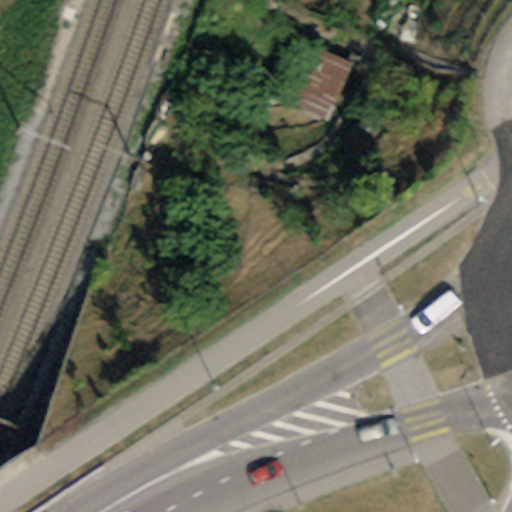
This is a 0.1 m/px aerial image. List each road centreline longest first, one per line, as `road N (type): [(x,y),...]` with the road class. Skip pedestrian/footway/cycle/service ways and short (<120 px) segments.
road 1 (primary): [(498,260),(420,329),(164,457),(110,511)]
road 2 (primary): [(149,511),(445,416),(511,409)]
